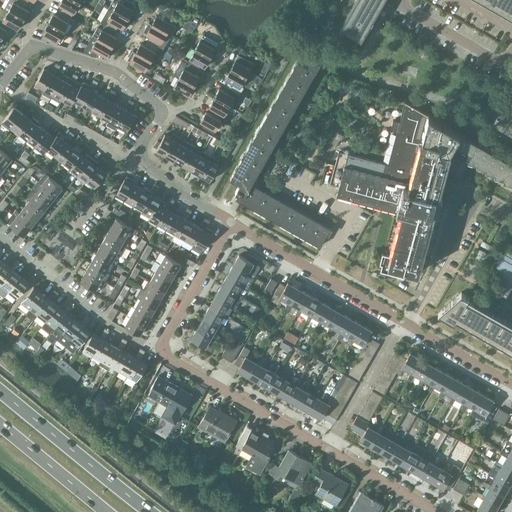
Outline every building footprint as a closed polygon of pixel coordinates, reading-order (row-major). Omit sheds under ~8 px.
[(8,12),(8,11),(24,20),(26,22),(30,16),(27,14),(29,11),(24,9),(27,4),(20,0),(9,0),(4,9),(8,12)] [(74,13),(80,4),(72,0),(61,0),(59,5),(63,7),(60,12),(71,18),(74,13)] [(127,0),(113,0),(109,8),(128,20),(134,10),(133,10),(136,4),(127,0)] [(511,0),(356,0),(340,28),(341,28),(342,29),(344,30),(345,30),(348,32),(361,40),(383,0),(481,0),(487,3),(488,0),(492,2),(490,5),(501,11),(502,8),(505,10),(504,13),(511,17),(511,0)] [(109,8),(100,22),(105,25),(116,31),(119,26),(123,29),(125,26),(127,27),(131,21),(128,20),(109,8)] [(8,11),(8,12),(1,23),(8,27),(10,25),(18,29),(24,20),(8,11)] [(63,32),(69,23),(73,25),(76,21),(71,18),(60,12),(58,17),(53,14),(48,23),(63,32)] [(157,16),(152,25),(171,36),(176,27),(157,16)] [(187,20),(183,28),(187,30),(190,26),(192,22),(187,20)] [(0,38),(2,39),(7,30),(8,27),(1,23),(0,25),(0,38)] [(63,32),(48,23),(43,33),(44,34),(41,39),(57,44),(58,42),(61,43),(66,34),(63,32)] [(171,36),(152,25),(149,23),(145,30),(148,31),(146,34),(151,37),(148,42),(163,50),(171,36)] [(92,36),(115,49),(118,43),(116,42),(117,38),(113,36),(116,31),(105,25),(102,30),(98,27),(92,36)] [(195,50),(210,58),(213,60),(216,54),(214,52),(219,44),(218,43),(218,44),(204,35),(203,35),(195,50)] [(115,49),(92,36),(83,53),(96,57),(98,52),(107,57),(109,54),(111,55),(115,49)] [(163,50),(148,42),(145,46),(141,44),(135,53),(155,64),(163,50)] [(205,68),(210,58),(195,50),(190,59),(187,64),(198,70),(201,65),(205,68)] [(155,64),(135,53),(133,51),(129,58),(132,59),(130,62),(150,74),(155,64)] [(329,237),(333,230),(252,184),(321,63),(312,58),(313,57),(312,56),(311,57),(303,52),(298,60),(295,65),(230,178),(240,184),(235,192),(244,197),(241,202),(320,247),(326,235),(329,237)] [(235,60),(230,70),(246,78),(251,69),(244,65),(236,61),(235,60)] [(195,75),(198,70),(187,64),(184,69),(184,68),(179,78),(194,87),(200,77),(195,75)] [(44,69),(35,84),(44,90),(53,74),(44,69)] [(237,92),(246,78),(230,70),(225,79),(229,81),(227,86),(237,92)] [(56,75),(53,74),(44,90),(42,94),(51,99),(51,98),(62,79),(56,75)] [(65,75),(62,79),(51,98),(60,103),(62,100),(71,84),(73,85),(76,81),(71,79),(65,75)] [(194,87),(179,78),(174,87),(189,96),(194,87)] [(71,105),(74,101),(73,101),(80,89),(79,89),(82,85),(76,81),(73,85),(71,84),(62,100),(71,105)] [(83,82),(82,85),(79,89),(80,89),(73,101),(74,101),(82,106),(91,90),(89,89),(91,86),(90,86),(83,82)] [(214,98),(230,107),(235,97),(237,93),(227,86),(224,91),(219,89),(214,98)] [(82,106),(91,111),(100,95),(93,91),(91,90),(82,106)] [(100,95),(91,111),(100,116),(109,100),(107,99),(100,95)] [(224,116),(230,107),(214,98),(209,107),(213,110),(210,115),(221,121),(224,116)] [(100,116),(109,121),(118,105),(111,101),(109,100),(100,116)] [(511,163),(487,149),(483,146),(478,144),(479,141),(466,134),(466,133),(468,125),(451,120),(449,127),(405,102),(404,102),(405,103),(400,122),(393,120),(391,130),(397,132),(388,165),(339,152),(338,154),(339,154),(337,160),(345,163),(339,186),(336,196),(347,199),(397,212),(398,209),(403,210),(391,255),(390,256),(383,254),(380,265),(382,265),(381,271),(398,276),(404,278),(406,269),(418,273),(419,273),(419,271),(419,270),(423,257),(427,241),(432,221),(434,213),(438,213),(442,198),(439,197),(440,194),(440,193),(441,187),(446,168),(448,161),(450,155),(459,158),(460,158),(460,156),(469,158),(467,162),(468,162),(477,164),(476,167),(477,167),(486,169),(485,172),(486,172),(495,174),(494,177),(495,178),(495,177),(504,179),(503,182),(504,183),(504,182),(511,184),(511,186),(511,188),(511,187),(511,163)] [(115,130),(118,126),(127,110),(124,109),(118,105),(109,121),(106,125),(115,130)] [(10,130),(12,127),(23,113),(15,107),(7,116),(1,124),(10,130)] [(127,110),(118,126),(127,131),(130,125),(133,126),(138,117),(136,115),(129,112),(127,110)] [(221,121),(210,115),(206,112),(200,122),(205,124),(203,128),(214,134),(221,121)] [(12,127),(20,134),(31,120),(23,113),(12,127)] [(185,121),(176,116),(173,121),(182,127),(183,126),(185,121)] [(26,142),(28,140),(39,126),(31,120),(20,134),(22,136),(21,138),(26,142)] [(28,140),(36,146),(47,132),(39,126),(28,140)] [(44,153),(47,149),(55,139),(55,138),(47,132),(36,146),(44,153)] [(66,137),(59,132),(58,135),(55,138),(55,139),(47,149),(55,155),(66,141),(68,143),(71,139),(67,136),(66,137)] [(156,150),(165,156),(177,136),(173,134),(171,139),(165,135),(156,150)] [(165,156),(174,161),(185,141),(177,136),(165,156)] [(55,155),(63,162),(74,148),(68,143),(66,141),(55,155)] [(174,161),(183,166),(192,150),(194,146),(185,141),(174,161)] [(82,150),(76,145),(63,162),(71,168),(82,154),(84,156),(86,153),(87,152),(83,149),(82,150)] [(0,162),(5,167),(12,158),(0,148),(0,162)] [(183,166),(192,171),(201,156),(192,150),(183,166)] [(84,156),(82,154),(71,168),(68,172),(76,178),(79,174),(90,160),(90,161),(92,158),(86,153),(84,156)] [(206,159),(201,156),(192,171),(201,176),(212,156),(209,155),(206,159)] [(212,156),(201,176),(210,181),(219,166),(213,162),(215,158),(212,156)] [(90,161),(90,160),(79,174),(87,181),(98,167),(100,168),(103,164),(99,161),(98,163),(92,158),(90,161)] [(98,167),(87,181),(95,187),(106,173),(100,168),(98,167)] [(45,173),(39,182),(56,196),(63,187),(45,173)] [(125,179),(116,195),(125,200),(134,184),(136,186),(139,181),(134,179),(133,180),(127,177),(125,179)] [(56,196),(39,182),(36,184),(37,186),(39,188),(36,193),(50,204),(52,201),(53,202),(55,202),(57,199),(57,198),(55,197),(56,196)] [(125,200),(134,205),(143,189),(136,186),(134,184),(125,200)] [(68,188),(74,193),(77,190),(71,185),(68,188)] [(152,189),(151,191),(144,187),(143,189),(134,205),(143,210),(152,194),(154,196),(156,191),(152,189)] [(80,189),(76,194),(85,201),(89,196),(80,189)] [(36,193),(30,200),(44,212),(50,204),(36,193)] [(143,210),(151,215),(152,215),(158,204),(159,204),(161,200),(154,196),(152,194),(143,210)] [(30,200),(23,208),(37,220),(44,212),(30,200)] [(165,207),(159,204),(158,204),(152,215),(151,215),(149,219),(158,224),(167,209),(165,207)] [(23,208),(17,216),(31,228),(37,220),(23,208)] [(158,224),(167,229),(176,214),(169,210),(167,209),(158,224)] [(185,219),(182,217),(176,214),(167,229),(176,234),(185,219)] [(31,228),(17,216),(10,225),(24,236),(31,228)] [(111,227),(127,236),(132,227),(117,218),(111,227)] [(194,224),(187,220),(185,219),(176,234),(173,238),(182,244),(194,224)] [(203,223),(200,228),(194,224),(182,244),(191,249),(202,229),(205,230),(206,228),(207,226),(203,223)] [(106,236),(122,245),(127,236),(111,227),(106,236)] [(202,229),(191,249),(200,254),(212,234),(211,234),(213,231),(206,228),(205,230),(202,229)] [(117,254),(122,245),(106,236),(101,245),(117,254)] [(101,245),(96,254),(112,263),(116,265),(121,256),(117,254),(101,245)] [(143,254),(148,257),(153,248),(148,245),(143,254)] [(511,249),(510,251),(507,252),(504,254),(501,257),(499,260),(498,262),(498,266),(498,269),(499,273),(500,276),(500,279),(500,280),(500,284),(500,287),(501,288),(503,289),(505,289),(506,289),(507,288),(507,289),(509,285),(511,286),(511,249)] [(96,254),(91,263),(107,271),(112,263),(96,254)] [(160,264),(176,273),(181,263),(166,255),(160,264)] [(239,255),(233,266),(247,274),(246,276),(253,279),(255,276),(248,272),(253,263),(239,255)] [(107,271),(91,263),(86,271),(102,280),(107,271)] [(13,270),(11,269),(5,264),(0,269),(0,286),(13,270)] [(171,281),(176,273),(160,264),(155,273),(171,281)] [(233,266),(227,276),(241,284),(240,286),(247,289),(249,286),(243,282),(246,276),(247,274),(233,266)] [(0,286),(8,293),(21,277),(15,272),(13,270),(0,286)] [(102,280),(86,271),(81,281),(96,290),(102,280)] [(150,282),(168,292),(172,286),(169,284),(171,281),(155,273),(150,282)] [(227,276),(221,286),(235,295),(234,296),(241,300),(243,296),(237,293),(240,286),(241,284),(227,276)] [(21,277),(8,293),(16,299),(29,283),(21,277)] [(272,292),(277,282),(271,278),(265,288),(272,292)] [(168,292),(150,282),(145,290),(161,299),(162,296),(165,298),(168,292)] [(274,294),(278,296),(280,297),(286,286),(280,283),(274,294)] [(282,298),(288,302),(290,303),(298,289),(288,283),(286,286),(280,297),(278,296),(274,303),(278,305),(282,298)] [(221,286),(215,297),(230,305),(228,307),(236,310),(237,307),(231,303),(234,296),(235,295),(221,286)] [(21,303),(30,310),(42,294),(34,287),(21,303)] [(109,296),(114,299),(119,290),(114,287),(109,296)] [(290,303),(288,302),(285,309),(288,311),(292,304),(299,308),(301,309),(309,295),(298,289),(290,303)] [(145,290),(140,299),(156,308),(161,299),(145,290)] [(469,296),(461,292),(441,310),(456,319),(511,350),(511,326),(467,301),(468,299),(469,296)] [(50,300),(48,298),(42,294),(30,310),(37,316),(50,300)] [(299,308),(295,315),(299,317),(303,310),(309,314),(311,315),(319,301),(309,295),(301,309),(299,308)] [(215,297),(209,307),(224,315),(222,317),(230,321),(231,317),(225,313),(228,307),(230,305),(215,297)] [(140,299),(135,308),(151,317),(156,308),(140,299)] [(37,316),(45,322),(58,306),(52,301),(50,300),(37,316)] [(313,316),(320,320),(322,321),(330,307),(319,301),(311,315),(309,314),(306,321),(309,323),(313,316)] [(66,313),(64,311),(58,306),(45,322),(53,329),(66,313)] [(113,307),(107,316),(113,320),(118,310),(113,307)] [(209,307),(203,318),(218,326),(217,328),(224,331),(225,328),(219,324),(222,317),(224,315),(209,307)] [(324,322),(330,326),(332,327),(340,313),(330,307),(322,321),(320,320),(316,327),(320,329),(324,322)] [(135,308),(130,317),(146,326),(151,317),(135,308)] [(66,313),(53,329),(50,333),(58,340),(61,335),(74,319),(68,314),(66,313)] [(342,333),(350,318),(340,313),(332,327),(330,326),(327,333),(330,335),(334,328),(341,332),(342,333)] [(146,326),(130,317),(125,326),(140,335),(146,326)] [(203,318),(198,328),(212,336),(211,338),(218,341),(220,338),(213,334),(217,328),(218,326),(203,318)] [(342,333),(341,332),(337,339),(340,341),(344,334),(351,338),(353,339),(361,324),(350,318),(342,333)] [(82,325),(80,324),(74,319),(61,335),(69,341),(82,325)] [(353,339),(351,338),(347,345),(351,347),(355,340),(363,345),(365,342),(368,337),(372,331),(361,324),(353,339)] [(82,325),(69,341),(78,348),(91,332),(84,327),(82,325)] [(212,336),(198,328),(191,339),(206,347),(205,348),(211,352),(214,349),(207,345),(211,338),(212,336)] [(287,332),(284,337),(295,344),(298,338),(287,332)] [(83,351),(92,357),(102,339),(100,337),(93,334),(83,351)] [(377,349),(380,343),(368,337),(365,342),(377,349)] [(92,357),(101,362),(111,344),(104,340),(102,339),(92,357)] [(292,345),(283,340),(279,347),(288,352),(292,345)] [(374,354),(377,349),(365,342),(363,345),(365,345),(363,348),(374,354)] [(120,349),(118,348),(111,344),(101,362),(110,367),(120,349)] [(222,356),(227,359),(233,349),(228,346),(222,356)] [(371,359),(374,354),(363,348),(360,353),(371,359)] [(110,367),(119,372),(129,354),(122,350),(120,349),(110,367)] [(233,349),(227,359),(232,362),(238,352),(233,349)] [(392,357),(403,364),(406,359),(395,352),(392,357)] [(240,367),(246,356),(240,353),(234,364),(240,367)] [(368,364),(371,359),(360,353),(357,358),(368,364)] [(412,373),(421,359),(410,353),(406,359),(403,364),(400,369),(399,368),(397,373),(400,375),(404,368),(411,372),(412,373)] [(138,359),(135,358),(129,354),(119,372),(128,377),(138,359)] [(238,370),(248,376),(256,362),(258,363),(261,356),(258,354),(254,361),(246,356),(240,367),(238,370)] [(400,369),(403,364),(392,357),(389,362),(399,368),(400,369)] [(365,370),(368,364),(357,358),(354,364),(365,370)] [(138,359),(128,377),(125,382),(133,387),(135,383),(136,384),(137,382),(147,364),(140,360),(138,359)] [(415,374),(421,378),(423,379),(431,365),(421,359),(412,373),(411,372),(407,379),(411,381),(415,374)] [(256,362),(248,376),(259,382),(267,368),(268,369),(272,362),(269,360),(265,367),(258,363),(256,362)] [(397,373),(399,368),(389,362),(386,368),(396,374),(397,373)] [(362,375),(365,370),(354,364),(351,369),(362,375)] [(425,380),(432,384),(433,385),(441,371),(431,365),(423,379),(421,378),(418,385),(421,387),(425,380)] [(277,374),(279,375),(282,368),(279,366),(275,373),(268,369),(267,368),(259,382),(269,388),(277,374)] [(393,379),(396,374),(386,368),(383,373),(393,379)] [(359,380),(362,375),(351,369),(348,374),(359,380)] [(435,386),(442,390),(444,391),(452,377),(441,371),(433,385),(432,384),(428,391),(432,393),(435,386)] [(288,380),(289,381),(293,374),(289,372),(286,379),(279,375),(277,374),(269,388),(280,394),(288,380)] [(390,384),(393,379),(383,373),(380,378),(390,384)] [(193,395),(159,376),(148,395),(168,407),(162,417),(175,425),(181,414),(182,415),(193,395)] [(355,388),(358,382),(347,376),(344,382),(355,388)] [(446,392),(452,396),(454,397),(462,382),(452,377),(444,391),(442,390),(439,397),(442,399),(446,392)] [(298,386),(300,387),(303,380),(300,378),(296,385),(289,381),(288,380),(280,394),(290,400),(298,386)] [(377,383),(387,389),(390,384),(380,378),(377,383)] [(352,393),(355,388),(344,382),(341,387),(352,393)] [(456,398),(463,402),(465,403),(473,388),(462,382),(454,397),(452,396),(449,403),(452,405),(456,398)] [(374,389),(384,395),(387,389),(377,383),(374,389)] [(308,392),(310,393),(313,386),(310,384),(306,391),(300,387),(298,386),(290,400),(300,406),(308,392)] [(349,398),(352,393),(341,387),(338,392),(349,398)] [(467,404),(473,408),(475,409),(483,394),(473,388),(465,403),(463,402),(459,409),(463,411),(467,404)] [(300,406),(311,412),(319,398),(321,399),(324,392),(321,390),(317,397),(310,393),(308,392),(300,406)] [(380,402),(383,397),(372,391),(369,396),(380,402)] [(346,403),(349,398),(338,392),(335,397),(346,403)] [(475,409),(473,408),(470,415),(473,417),(477,410),(486,415),(492,404),(494,401),(483,394),(475,409)] [(319,398),(311,412),(321,418),(325,412),(328,407),(331,402),(332,402),(335,398),(331,396),(327,403),(321,399),(319,398)] [(377,407),(380,402),(369,396),(367,401),(377,407)] [(343,408),(346,403),(335,397),(335,398),(332,402),(343,408)] [(374,412),(377,407),(367,401),(364,406),(374,412)] [(343,408),(332,402),(331,402),(328,407),(340,414),(343,408)] [(497,407),(492,404),(486,415),(491,418),(497,407)] [(371,418),(374,412),(364,406),(361,412),(371,418)] [(222,412),(221,413),(211,407),(199,427),(224,441),(236,420),(222,412)] [(337,419),(340,414),(328,407),(325,412),(337,419)] [(498,422),(504,412),(499,409),(493,419),(498,422)] [(368,423),(371,418),(361,412),(358,417),(368,423)] [(504,425),(510,415),(504,412),(498,422),(504,425)] [(380,424),(377,431),(367,425),(368,423),(358,417),(357,416),(351,427),(363,434),(360,440),(371,446),(379,432),(380,433),(384,426),(380,424)] [(243,435),(236,446),(243,450),(252,455),(259,459),(252,471),(260,475),(275,449),(273,447),(275,443),(253,430),(247,427),(243,435)] [(389,438),(391,439),(394,432),(391,430),(387,437),(380,433),(379,432),(371,446),(381,452),(389,438)] [(399,444),(401,445),(404,438),(401,436),(397,443),(391,439),(389,438),(381,452),(391,458),(399,444)] [(410,450),(412,451),(415,444),(412,442),(408,449),(401,445),(399,444),(391,458),(402,464),(410,450)] [(422,457),(425,450),(422,448),(418,455),(412,451),(410,450),(402,464),(412,470),(420,456),(422,457)] [(284,475),(300,484),(312,463),(289,450),(280,467),(274,464),(270,473),(281,479),(284,475)] [(511,457),(508,455),(509,454),(502,450),(500,453),(507,457),(503,464),(502,466),(511,471),(511,457)] [(412,470),(423,476),(431,462),(432,463),(436,456),(433,454),(429,461),(422,457),(420,456),(412,470)] [(423,476),(433,482),(441,468),(443,469),(446,462),(443,460),(439,467),(432,463),(431,462),(423,476)] [(501,468),(497,474),(496,476),(510,484),(511,481),(511,471),(502,466),(503,464),(496,461),(494,464),(501,468)] [(441,468),(433,482),(444,488),(446,484),(452,474),(453,475),(457,468),(453,466),(449,473),(443,469),(441,468)] [(317,494),(336,505),(348,484),(320,468),(313,481),(321,485),(317,494)] [(495,478),(491,485),(490,487),(504,495),(510,484),(496,476),(497,474),(490,471),(488,474),(495,478)] [(451,487),(457,477),(453,475),(452,474),(446,484),(451,487)] [(459,492),(465,481),(459,478),(453,489),(459,492)] [(464,495),(470,484),(465,481),(459,492),(464,495)] [(489,489),(485,495),(484,497),(498,505),(504,495),(490,487),(491,485),(484,482),(482,485),(489,489)] [(348,511),(380,511),(385,505),(361,491),(348,511)] [(484,497),(485,495),(478,492),(476,495),(483,499),(478,508),(485,511),(494,511),(498,505),(484,497)]
